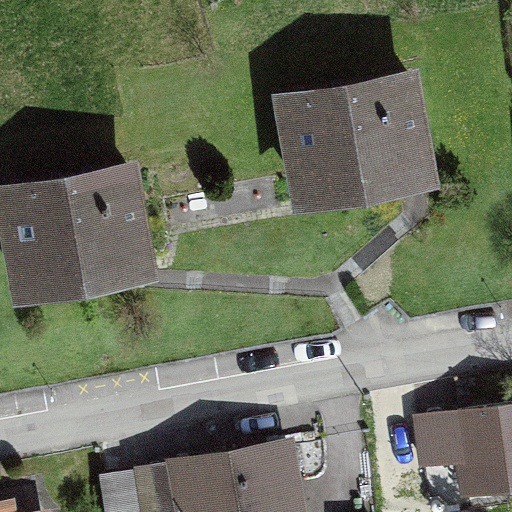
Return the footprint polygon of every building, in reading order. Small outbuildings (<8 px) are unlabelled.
[(285,96),(303,191),(426,169),(408,73),(285,96)] [(4,188),(22,283),(145,261),(128,165),(4,188)] [(511,400),(456,408),(457,411),(417,417),(433,509),(472,503),(469,486),(511,479),(511,400)] [(297,511),(285,442),(175,462),(184,511),(297,511)] [(142,511),(136,465),(101,470),(107,511),(142,511)] [(6,511),(5,501),(0,501),(0,511),(40,511),(41,511),(36,511),(6,511)]
